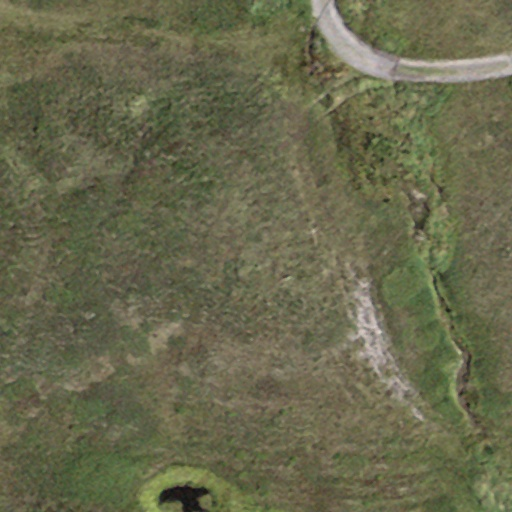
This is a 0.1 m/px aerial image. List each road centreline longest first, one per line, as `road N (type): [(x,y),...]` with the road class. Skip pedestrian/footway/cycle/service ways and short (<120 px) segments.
road 1 (track): [(0,2),(355,53)]
road 2 (track): [(511,57),(381,61),(355,53),(323,0)]
